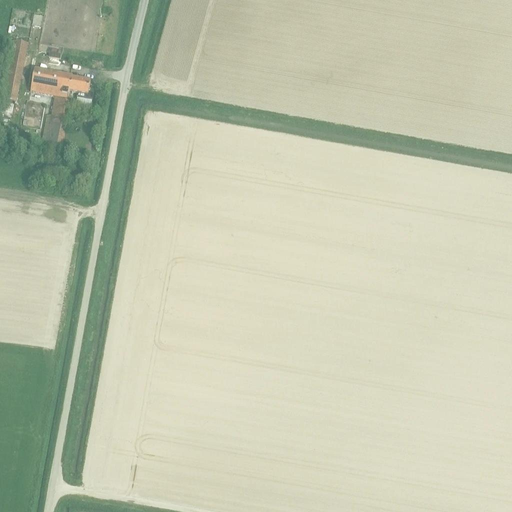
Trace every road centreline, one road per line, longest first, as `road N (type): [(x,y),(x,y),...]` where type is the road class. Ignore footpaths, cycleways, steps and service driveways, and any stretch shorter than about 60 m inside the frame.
road 1 (unclassified): [(46,511),(102,185),(146,0)]
road 2 (track): [(200,511),(51,485)]
